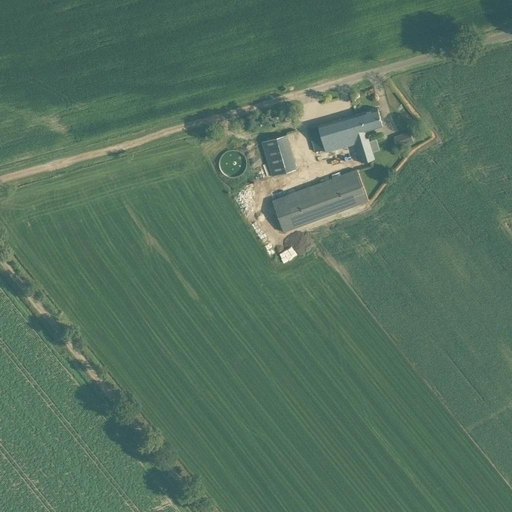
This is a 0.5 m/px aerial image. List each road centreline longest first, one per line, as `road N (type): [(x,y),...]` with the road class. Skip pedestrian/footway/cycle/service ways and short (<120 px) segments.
road 1 (track): [(204,511),(0,257)]
road 2 (unclassified): [(214,120),(511,31)]
road 3 (track): [(0,182),(214,120)]
